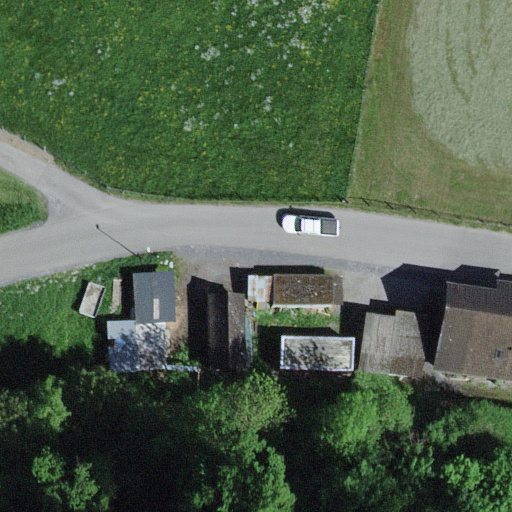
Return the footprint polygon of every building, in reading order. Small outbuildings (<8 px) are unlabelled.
[(180,369),(174,276),(141,279),(144,323),(114,325),(117,374),(180,369)] [(338,276),(248,281),(249,311),(339,307),(338,276)] [(243,298),(204,296),(200,371),(239,373),(243,298)] [(511,315),(439,309),(433,382),(511,388),(511,315)] [(393,321),(363,318),(358,374),(423,380),(429,318),(393,314),(393,321)]
